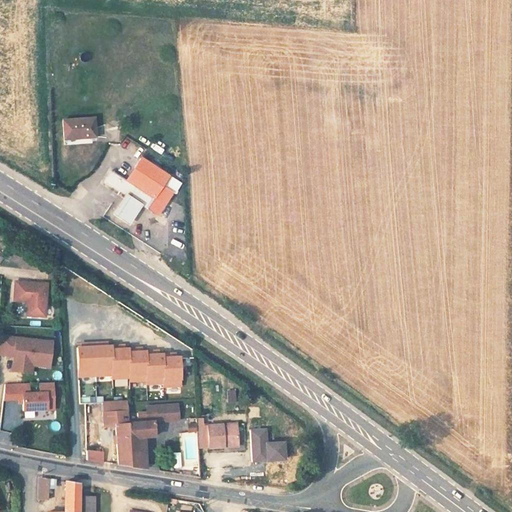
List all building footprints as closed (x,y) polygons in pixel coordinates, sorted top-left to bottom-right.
[(93,117),(61,119),(62,135),(75,134),(75,139),(94,138),(93,117)] [(104,181),(120,191),(121,189),(144,203),(150,194),(154,197),(148,206),(147,208),(157,215),(172,193),(161,186),(168,176),(141,158),(127,181),(111,170),(104,181)] [(148,206),(144,203),(121,189),(120,191),(147,208),(148,206)] [(144,203),(148,206),(154,197),(150,194),(144,203)] [(47,284),(15,282),(14,301),(27,301),(26,315),(45,316),(47,284)] [(52,341),(0,334),(0,353),(13,355),(11,370),(31,372),(32,364),(32,358),(49,360),(52,341)] [(103,341),(94,342),(96,374),(112,373),(111,345),(103,345),(103,341)] [(85,346),(77,347),(79,375),(96,374),(94,342),(85,343),(85,346)] [(120,344),(111,345),(112,373),(113,377),(125,376),(123,348),(120,348),(120,344)] [(137,347),(128,347),(130,376),(130,379),(147,379),(145,350),(138,351),(137,347)] [(154,350),(145,350),(147,379),(147,382),(164,381),(162,353),(155,353),(154,350)] [(171,352),(162,353),(164,381),(164,385),(181,384),(180,356),(172,356),(171,352)] [(39,393),(22,393),(22,410),(53,409),(53,382),(39,383),(39,393)] [(226,403),(235,402),(233,389),(224,390),(226,403)] [(117,465),(131,467),(128,420),(127,400),(103,401),(104,407),(98,407),(98,420),(104,420),(105,425),(115,425),(117,465)] [(178,403),(154,403),(154,419),(178,418),(178,403)] [(154,419),(128,420),(131,467),(145,469),(144,431),(154,430),(154,419)] [(223,445),(238,444),(236,424),(207,426),(197,427),(198,450),(223,448),(223,445)] [(101,450),(87,448),(88,460),(102,463),(101,450)] [(171,468),(180,467),(179,452),(170,453),(171,468)] [(46,487),(47,478),(38,476),(38,496),(46,497),(46,487)] [(63,510),(79,511),(78,496),(78,484),(63,481),(63,510)] [(96,495),(78,496),(79,511),(95,511),(96,495)]
